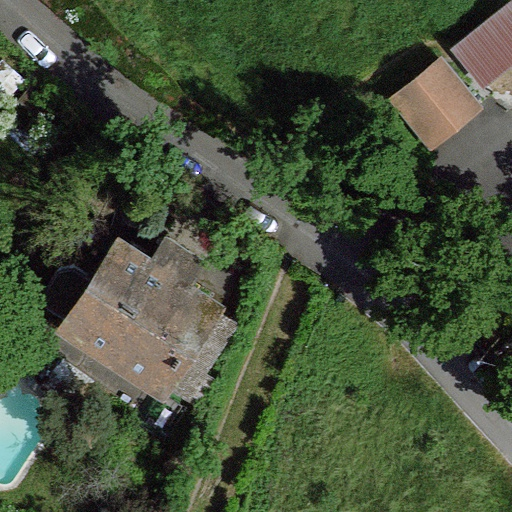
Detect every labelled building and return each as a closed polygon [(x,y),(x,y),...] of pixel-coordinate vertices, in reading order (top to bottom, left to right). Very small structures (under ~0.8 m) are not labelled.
[(511,0),(507,0),(451,45),(482,85),(511,61),(511,0)] [(483,104),(444,57),(394,97),(434,145),(483,104)] [(75,319),(73,322),(162,379),(164,376),(211,304),(213,301),(185,283),(198,262),(166,241),(153,261),(124,244),(101,280),(75,319)] [(75,319),(101,280),(76,264),(61,267),(46,289),(50,304),(75,319)] [(238,322),(211,304),(164,376),(199,399),(211,379),(203,374),(238,322)]
